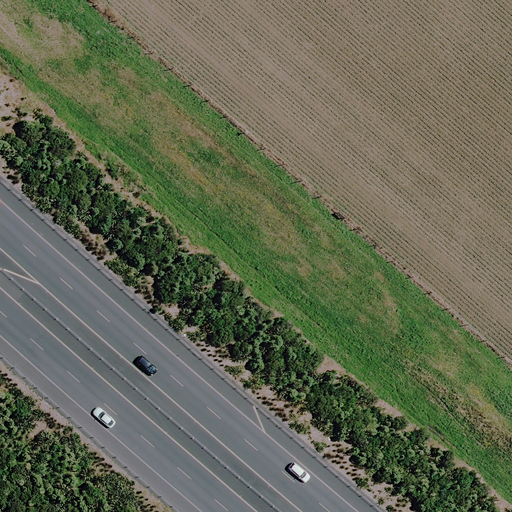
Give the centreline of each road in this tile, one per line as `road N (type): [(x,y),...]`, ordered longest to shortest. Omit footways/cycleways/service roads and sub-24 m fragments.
road 1 (motorway): [(0,213),(206,409),(340,511)]
road 2 (motorway): [(258,511),(0,282)]
